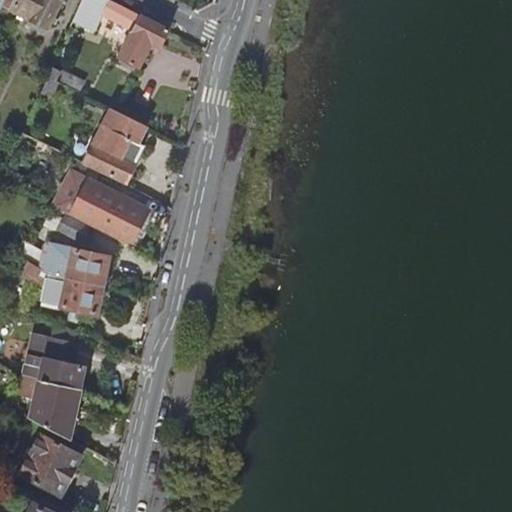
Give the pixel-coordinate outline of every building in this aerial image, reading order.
[(18,0),(16,6),(51,23),(62,0),(18,0)] [(120,0),(83,0),(75,19),(95,29),(105,6),(137,21),(121,53),(141,63),(153,40),(162,44),(171,26),(120,0)] [(51,72),(61,77),(66,68),(56,62),(51,72)] [(77,85),(61,77),(51,72),(44,89),(69,101),(77,85)] [(87,160),(128,180),(147,141),(141,138),(149,121),(114,103),(87,160)] [(54,201),(72,210),(90,174),(72,165),(54,201)] [(72,210),(133,241),(149,204),(90,174),(72,210)] [(78,276),(104,282),(110,253),(51,238),(49,247),(44,245),(42,251),(24,241),(19,254),(51,270),(61,272),(78,276)] [(78,276),(61,272),(61,277),(67,279),(62,303),(98,311),(104,282),(78,276)] [(35,374),(40,375),(82,383),(87,362),(76,360),(80,337),(50,331),(45,356),(28,353),(25,367),(35,374)] [(82,383),(40,375),(32,414),(71,434),(82,383)] [(44,431),(24,470),(63,491),(83,451),(44,431)] [(0,465),(14,472),(18,463),(5,456),(0,465)] [(58,511),(36,500),(30,511),(58,511)]
